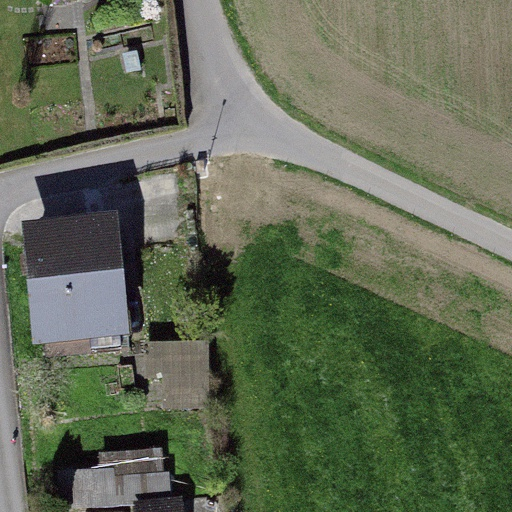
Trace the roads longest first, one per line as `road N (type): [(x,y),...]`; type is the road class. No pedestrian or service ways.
road 1 (unclassified): [(262,128),(511,247)]
road 2 (residential): [(262,128),(0,196)]
road 3 (unclassified): [(197,0),(226,88),(262,128)]
